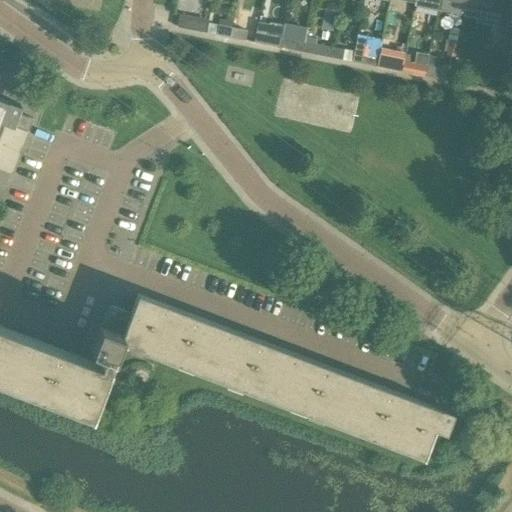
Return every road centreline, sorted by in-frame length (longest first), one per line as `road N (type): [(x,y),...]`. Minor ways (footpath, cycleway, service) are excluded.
road 1 (unclassified): [(479,348),(271,202),(168,81),(138,62)]
road 2 (unclassified): [(138,62),(76,66),(0,11)]
